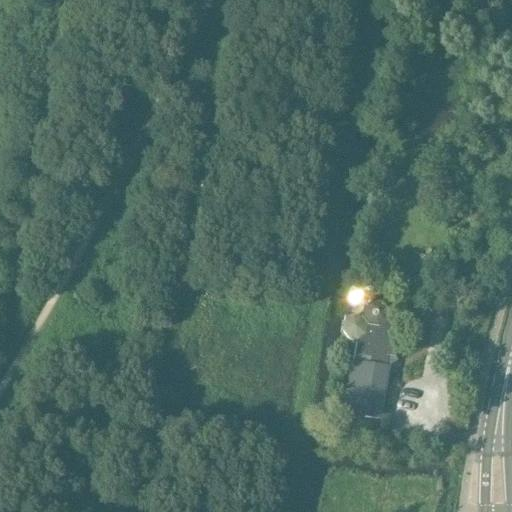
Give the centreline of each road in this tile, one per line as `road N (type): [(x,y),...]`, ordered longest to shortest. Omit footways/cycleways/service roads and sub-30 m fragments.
road 1 (secondary): [(508,361),(489,428),(484,511)]
road 2 (secondary): [(510,511),(508,361)]
